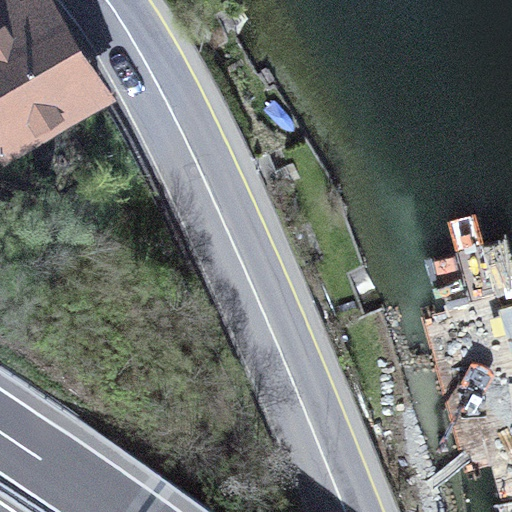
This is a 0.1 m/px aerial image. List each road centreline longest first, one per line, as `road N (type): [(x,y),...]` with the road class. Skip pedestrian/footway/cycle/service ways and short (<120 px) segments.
road 1 (primary): [(105,0),(189,147),(342,511)]
road 2 (motorway): [(117,511),(0,435)]
